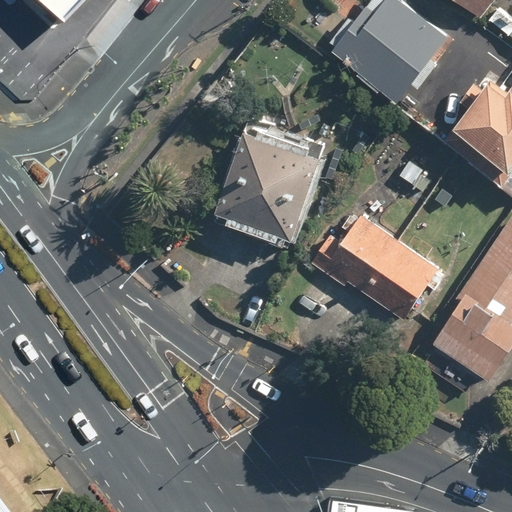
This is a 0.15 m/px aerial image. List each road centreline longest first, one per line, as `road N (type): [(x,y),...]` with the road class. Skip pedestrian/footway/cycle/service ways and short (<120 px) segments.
road 1 (primary): [(85,292),(380,462)]
road 2 (primary): [(164,511),(0,309)]
road 3 (primary): [(85,292),(228,486)]
road 4 (secondary): [(228,486),(283,455),(380,462)]
road 5 (residential): [(195,0),(97,117)]
road 6 (residential): [(97,117),(65,198),(54,254)]
road 7 (secondary): [(380,462),(491,511)]
